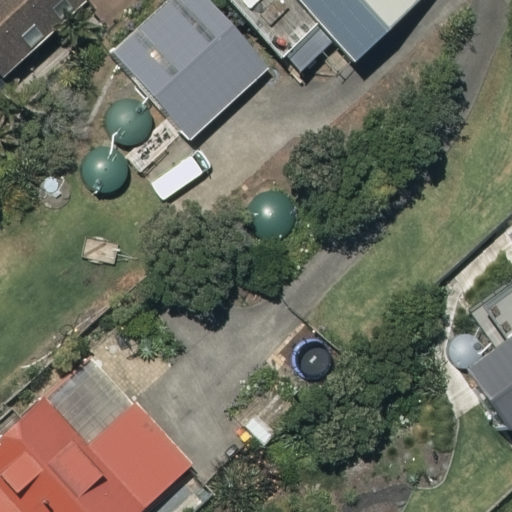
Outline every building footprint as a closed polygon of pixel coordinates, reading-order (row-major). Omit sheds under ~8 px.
[(0,0),(0,76),(3,74),(15,86),(98,2),(95,0),(0,0)] [(175,0),(114,54),(195,147),(279,74),(213,0),(175,0)] [(302,0),(366,70),(442,0),(302,0)] [(511,336),(460,372),(505,436),(511,431),(511,336)] [(0,454),(0,511),(147,511),(197,467),(100,362),(0,454)] [(275,380),(238,416),(269,448),(306,413),(275,380)]
